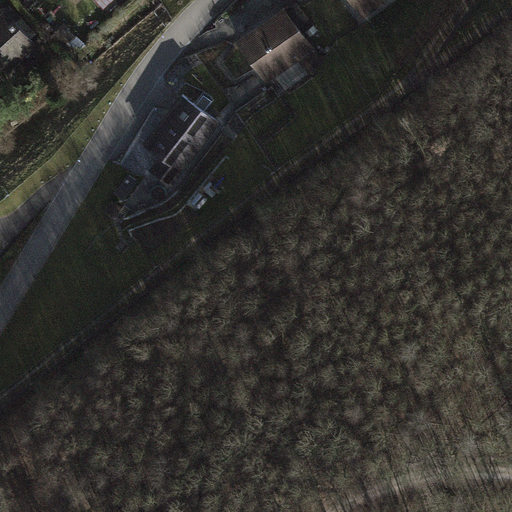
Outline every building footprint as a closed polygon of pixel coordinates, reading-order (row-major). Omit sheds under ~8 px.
[(35,0),(15,0),(0,15),(0,16),(33,51),(60,25),(35,0)] [(351,0),(364,19),(391,0),(351,0)] [(282,10),(243,37),(273,82),(317,54),(282,10)] [(180,105),(145,154),(182,181),(218,132),(180,105)] [(0,275),(23,244),(0,226),(0,275)]
